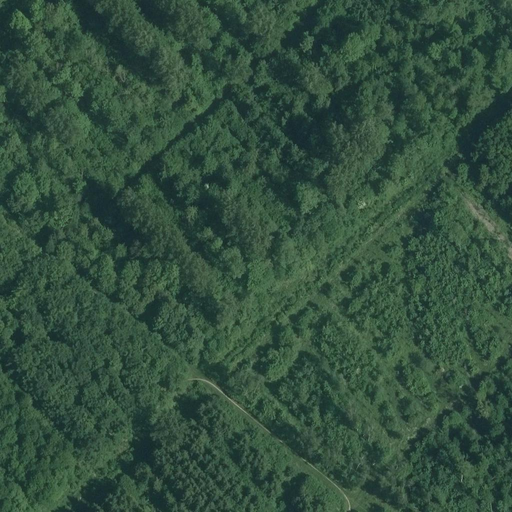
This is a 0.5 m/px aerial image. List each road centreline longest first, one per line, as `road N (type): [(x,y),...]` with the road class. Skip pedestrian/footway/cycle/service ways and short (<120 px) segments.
road 1 (track): [(0,225),(201,380)]
road 2 (track): [(201,380),(355,506)]
